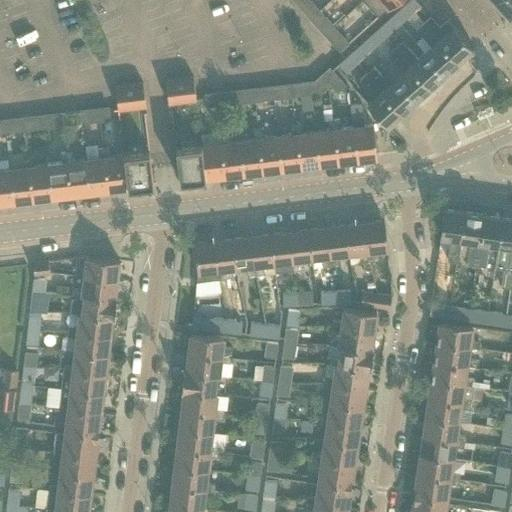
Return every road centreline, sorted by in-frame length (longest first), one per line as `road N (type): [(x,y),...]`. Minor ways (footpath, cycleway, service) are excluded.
road 1 (residential): [(380,511),(413,284),(402,182)]
road 2 (residential): [(127,511),(168,214)]
road 3 (unknown): [(221,45),(41,70),(22,69),(0,36)]
road 4 (tertiary): [(168,214),(402,182)]
road 5 (tertiary): [(0,235),(168,214)]
